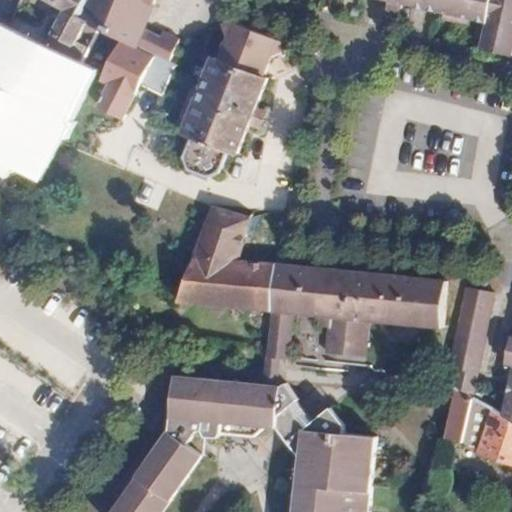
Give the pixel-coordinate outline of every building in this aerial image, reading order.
[(169,64),(178,43),(180,40),(165,34),(162,39),(146,31),(157,0),(85,0),(78,18),(98,28),(118,38),(122,41),(137,48),(147,53),(154,56),(161,60),(169,64)] [(511,0),(373,0),(390,4),(387,14),(394,16),(401,18),(404,6),(428,11),(443,15),(442,21),(457,24),(470,27),(471,21),(489,25),(483,49),(511,56),(511,0)] [(12,158),(41,172),(58,135),(50,131),(98,28),(78,18),(64,10),(45,53),(23,41),(11,66),(0,60),(0,147),(15,155),(12,158)] [(229,40),(221,61),(264,78),(272,58),(288,51),(283,42),(230,21),(221,25),(229,40)] [(137,48),(122,41),(101,83),(108,87),(98,108),(122,120),(141,82),(163,93),(175,67),(169,64),(154,56),(137,48)] [(250,127),(255,114),(269,80),(264,78),(221,61),(216,59),(186,135),(193,137),(185,158),(189,171),(210,179),(222,174),(231,153),(239,156),(250,127)] [(181,302),(273,312),(278,265),(241,260),(253,218),(219,207),(181,302)] [(204,457),(205,438),(219,439),(223,434),(254,437),(289,409),(306,429),(289,444),(303,461),(297,511),(369,511),(378,438),(346,434),(346,425),(331,408),(314,423),(297,402),(299,400),(286,385),(285,386),(283,387),(279,387),(282,360),(291,361),(292,348),(282,346),(285,325),(294,326),(296,314),(320,317),(319,328),(331,329),(328,353),(367,358),(371,322),(443,330),(448,282),(381,275),(278,265),(273,312),(270,351),(269,358),(267,385),(179,377),(176,376),(173,407),(170,432),(154,455),(146,449),(114,494),(122,500),(133,508),(138,511),(153,511),(196,451),(204,457)] [(467,294),(462,322),(489,328),(494,299),(467,294)] [(461,331),(457,356),(453,378),(457,379),(454,392),(456,392),(460,395),(475,403),(489,328),(462,322),(461,331)] [(292,348),(294,326),(285,325),(282,346),(292,348)] [(511,422),(505,419),(497,414),(475,403),(460,395),(456,392),(446,438),(480,447),(480,454),(511,464),(511,422)] [(161,426),(146,449),(154,455),(170,432),(173,407),(162,406),(161,426)]
